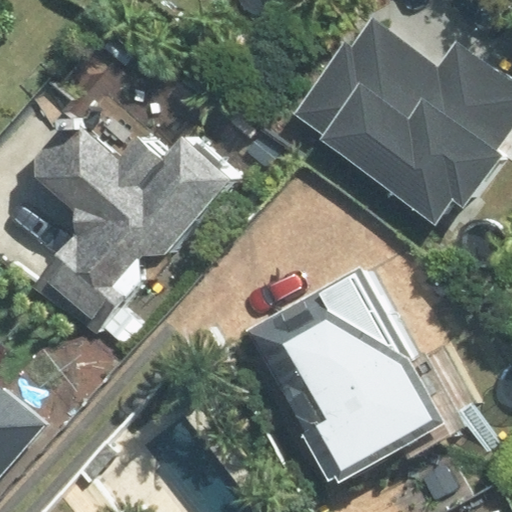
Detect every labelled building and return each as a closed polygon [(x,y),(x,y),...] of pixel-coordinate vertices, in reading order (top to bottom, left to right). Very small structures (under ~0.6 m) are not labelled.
[(0,0),(0,13),(10,0),(0,0)] [(511,71),(475,45),(460,66),(393,17),(373,45),(364,39),(311,115),(458,219),(474,197),(488,206),(511,172),(511,71)] [(182,253),(253,176),(205,133),(186,153),(163,132),(141,155),(89,108),(40,162),(98,215),(75,240),(127,287),(169,241),(182,253)] [(425,346),(378,264),(267,329),(358,484),(485,410),(442,336),(425,346)] [(6,386),(0,380),(0,490),(61,421),(13,378),(6,386)]
